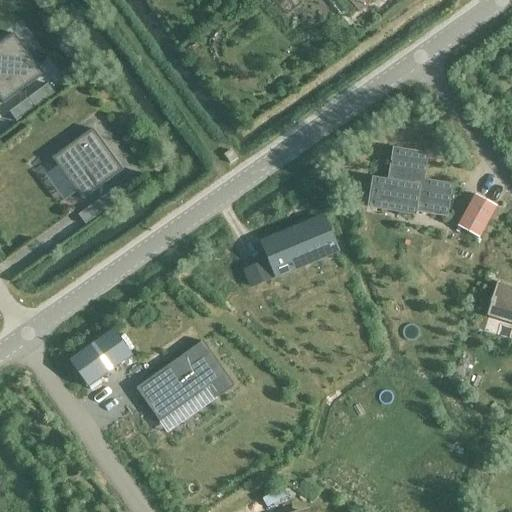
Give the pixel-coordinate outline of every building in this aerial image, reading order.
[(347,0),(359,14),(375,0),(347,0)] [(0,98),(3,103),(2,104),(3,105),(44,75),(43,74),(42,75),(14,36),(15,35),(14,34),(0,44),(0,98)] [(48,85),(9,113),(16,122),(55,94),(48,85)] [(59,167),(45,177),(64,202),(78,192),(82,199),(81,200),(82,201),(123,171),(122,170),(121,171),(93,132),(94,131),(93,130),(52,160),(53,161),(54,160),(59,167)] [(451,186),(423,182),(427,156),(394,150),(389,182),(373,180),(369,205),(398,209),(397,213),(415,216),(415,212),(446,217),(451,186)] [(117,188),(78,216),(85,225),(124,197),(117,188)] [(475,196),(457,227),(478,239),(496,207),(475,196)] [(277,277),(337,252),(323,219),(263,244),(277,277)] [(264,264),(245,273),(253,290),(271,281),(264,264)] [(491,307),(488,316),(511,323),(511,288),(498,284),(493,300),(492,299),(490,307),(491,307)] [(66,356),(84,383),(129,351),(110,325),(66,356)] [(199,336),(132,384),(155,417),(204,383),(212,394),(230,381),(199,336)]
